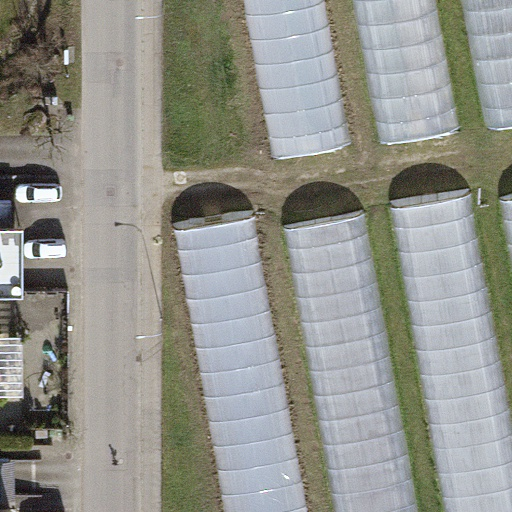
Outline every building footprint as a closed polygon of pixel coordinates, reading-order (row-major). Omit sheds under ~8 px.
[(350,141),(324,0),(243,0),(272,156),(350,141)] [(463,123),(439,0),(358,0),(384,137),(463,123)] [(511,119),(511,0),(466,0),(489,124),(511,119)] [(511,511),(511,414),(472,191),(390,206),(445,511),(511,511)] [(511,195),(499,198),(511,270),(511,195)] [(419,511),(365,208),(284,223),(334,511),(419,511)] [(309,511),(256,211),(175,226),(225,511),(309,511)] [(0,288),(24,288),(24,218),(0,217),(0,288)] [(0,511),(11,511),(11,498),(0,498),(0,511)]
